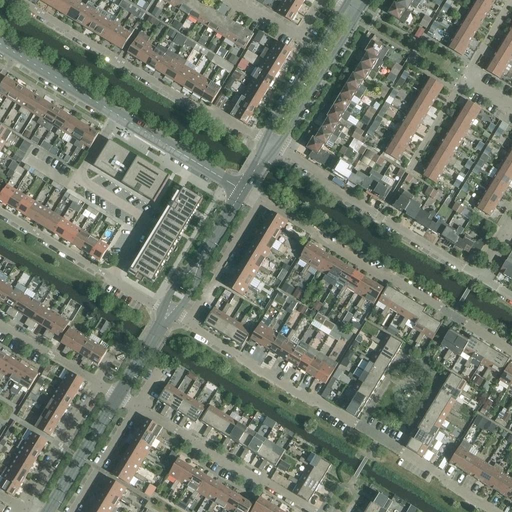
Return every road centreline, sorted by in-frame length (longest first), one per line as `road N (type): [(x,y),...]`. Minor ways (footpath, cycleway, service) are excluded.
road 1 (residential): [(189,325),(496,511)]
road 2 (residential): [(511,351),(260,200)]
road 3 (residential): [(271,145),(17,0)]
road 4 (residential): [(271,145),(478,276)]
road 5 (residential): [(314,511),(136,407)]
road 6 (tertiary): [(347,1),(272,126),(271,145)]
road 7 (tertiary): [(271,145),(362,10)]
road 8 (residential): [(78,178),(145,218),(110,280)]
road 9 (residential): [(243,190),(117,115)]
road 10 (residential): [(23,509),(97,383)]
road 11 (residential): [(189,325),(260,200)]
road 12 (residential): [(117,115),(0,44)]
road 13 (tertiary): [(48,511),(119,396)]
road 14 (residential): [(110,280),(0,212)]
road 15 (residential): [(227,0),(298,37),(320,0)]
road 16 (residential): [(72,511),(136,407)]
